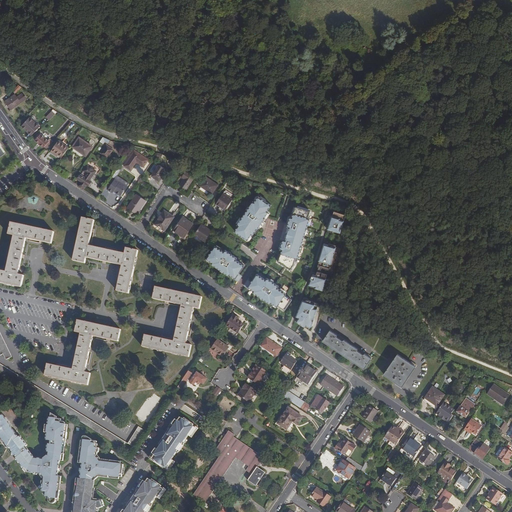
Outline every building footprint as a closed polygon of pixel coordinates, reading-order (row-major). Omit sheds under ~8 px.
[(14,94),(5,101),(10,109),(20,102),(14,94)] [(47,117),(50,120),(58,112),(54,109),(47,117)] [(29,118),(21,126),(28,133),(29,131),(32,134),(39,127),(29,118)] [(46,149),(51,144),(53,141),(50,138),(48,140),(41,134),(35,140),(42,147),(43,146),(46,149)] [(78,138),(72,147),(84,156),(90,147),(78,138)] [(61,157),(68,148),(57,141),(50,152),(54,155),(55,153),(58,155),(61,157)] [(111,150),(105,146),(100,153),(106,157),(111,150)] [(133,151),(124,164),(131,169),(137,161),(144,166),(149,159),(139,152),(138,154),(133,151)] [(81,181),(91,168),(87,165),(77,178),(81,181)] [(160,165),(152,176),(160,181),(165,174),(162,173),(165,168),(160,165)] [(96,171),(91,168),(81,181),(78,185),(83,189),(86,184),(89,186),(91,182),(89,180),(96,171)] [(182,177),(186,170),(176,183),(180,186),(184,179),(182,177)] [(196,176),(186,170),(182,177),(184,179),(180,186),(187,190),(196,176)] [(120,194),(127,184),(120,179),(120,180),(115,176),(108,187),(112,190),(114,189),(120,194)] [(207,177),(201,186),(213,194),(219,186),(207,177)] [(136,194),(127,207),(136,214),(141,205),(143,206),(146,201),(136,194)] [(224,194),(216,204),(226,211),(233,200),(224,194)] [(271,205),(258,196),(254,202),(253,201),(237,225),(238,226),(234,231),(247,240),(251,234),(252,235),(256,229),(257,230),(265,218),(264,218),(268,212),(267,211),(271,205)] [(282,250),(278,262),(292,266),(295,261),(297,254),(298,255),(309,218),(308,218),(310,211),(295,207),(292,217),(290,217),(287,227),(289,227),(285,240),(283,240),(280,249),(282,250)] [(164,211),(159,218),(160,219),(156,225),(165,231),(174,218),(164,211)] [(328,231),(333,232),(333,231),(340,233),(344,220),(340,219),(340,218),(331,215),(327,229),(328,229),(328,231)] [(174,231),(172,233),(180,238),(181,236),(184,238),(193,224),(183,217),(174,231)] [(85,264),(87,258),(89,247),(95,221),(83,219),(74,261),(85,264)] [(16,237),(27,240),(53,245),(55,234),(13,224),(10,236),(16,237)] [(201,225),(195,235),(204,241),(211,230),(207,228),(206,229),(201,225)] [(15,242),(9,269),(20,271),(26,244),(15,242)] [(324,244),(319,261),(330,264),(336,247),(324,244)] [(226,253),(217,247),(209,259),(214,263),(213,265),(230,276),(231,275),(237,279),(236,280),(239,282),(243,277),(240,275),(246,266),(237,260),(238,259),(227,251),(226,253)] [(94,248),(91,259),(119,265),(122,254),(94,248)] [(126,255),(123,266),(117,292),(130,294),(139,252),(127,249),(126,255)] [(26,277),(19,276),(7,273),(0,271),(0,283),(24,289),(26,277)] [(249,280),(245,286),(248,289),(249,287),(255,291),(254,292),(271,304),(272,303),(277,307),(278,305),(285,310),(292,300),(285,295),(286,294),(278,288),(279,286),(268,278),(266,280),(258,274),(252,283),(249,280)] [(315,288),(322,290),(325,282),(330,284),(331,280),(313,274),(309,285),(315,286),(315,288)] [(182,306),(194,308),(200,310),(203,298),(156,288),(154,300),(182,306)] [(311,326),(317,308),(314,307),(315,304),(310,302),(311,301),(306,299),(306,301),(302,300),(296,316),(299,318),(297,321),(300,323),(301,321),(309,327),(311,326)] [(182,306),(181,314),(192,316),(194,308),(182,306)] [(188,337),(192,316),(181,314),(176,334),(188,337)] [(233,316),(226,326),(238,333),(243,325),(237,321),(238,319),(233,316)] [(82,334),(93,336),(119,342),(122,330),(79,320),(76,332),(82,334)] [(0,353),(1,354),(4,353),(7,358),(9,359),(13,357),(0,328),(0,353)] [(370,358),(363,353),(362,354),(356,350),(357,349),(342,338),(341,340),(334,335),(335,334),(329,330),(323,340),(363,368),(370,358)] [(174,342),(186,344),(188,337),(176,334),(174,342)] [(186,344),(174,342),(146,335),(143,347),(190,358),(192,346),(186,344)] [(81,338),(75,365),(86,368),(92,340),(81,338)] [(267,338),(261,346),(276,356),(282,348),(267,338)] [(217,340),(211,349),(222,357),(227,349),(224,347),(225,345),(217,340)] [(287,367),(290,370),(291,370),(297,362),(289,357),(290,355),(287,353),(280,363),(287,367)] [(416,364),(410,360),(409,361),(397,353),(384,373),(396,381),(395,383),(401,387),(416,364)] [(0,371),(39,396),(121,447),(124,442),(0,363),(0,371)] [(90,373),(85,372),(74,369),(48,364),(45,376),(88,385),(90,373)] [(257,365),(253,371),(255,372),(253,374),(252,373),(249,378),(259,385),(261,381),(267,372),(257,365)] [(304,367),(297,377),(309,385),(316,374),(308,369),(309,368),(308,367),(307,369),(304,367)] [(187,372),(182,380),(186,383),(191,375),(187,372)] [(196,372),(190,382),(194,385),(196,382),(199,385),(200,383),(203,385),(207,379),(196,372)] [(326,375),(320,385),(337,396),(343,387),(326,375)] [(180,390),(186,383),(182,380),(177,388),(180,390)] [(245,384),(238,395),(249,402),(256,391),(245,384)] [(219,388),(217,386),(211,395),(215,398),(221,389),(219,388)] [(502,405),(508,396),(492,386),(486,395),(502,405)] [(434,402),(437,404),(443,396),(432,388),(424,399),(432,404),(434,402)] [(303,403),(304,402),(287,391),(283,397),(300,408),(303,403)] [(318,394),(311,405),(322,413),(329,402),(318,394)] [(232,407),(232,406),(234,402),(224,397),(220,405),(230,410),(232,407)] [(466,398),(456,411),(465,418),(475,404),(466,398)] [(434,409),(437,404),(434,402),(432,404),(424,399),(423,401),(434,409)] [(448,420),(451,414),(450,413),(454,409),(443,402),(435,413),(440,417),(441,416),(444,418),(444,419),(447,421),(448,420)] [(300,408),(306,412),(309,407),(303,403),(300,408)] [(369,406),(361,418),(370,423),(377,412),(369,406)] [(299,415),(288,408),(278,423),(287,429),(292,421),(294,422),(299,415)] [(0,436),(5,442),(8,446),(15,433),(10,427),(11,426),(2,415),(0,413),(0,436)] [(61,440),(64,440),(66,424),(65,421),(62,421),(62,419),(57,418),(57,416),(51,413),(51,418),(49,417),(46,440),(48,440),(48,441),(50,441),(50,444),(48,444),(47,452),(48,452),(48,455),(43,458),(40,458),(40,457),(37,456),(37,457),(34,457),(26,446),(27,444),(20,435),(19,437),(16,433),(15,433),(8,446),(13,452),(11,453),(13,456),(15,455),(17,457),(16,459),(24,469),(26,467),(28,470),(30,470),(30,473),(34,473),(34,472),(38,472),(37,474),(40,474),(42,473),(45,476),(44,478),(44,481),(44,484),(43,484),(42,492),(45,493),(45,495),(47,497),(49,496),(49,500),(49,501),(49,502),(50,502),(51,503),(52,504),(54,504),(55,503),(56,502),(56,501),(57,501),(57,496),(60,496),(60,490),(59,490),(60,485),(57,485),(57,483),(59,483),(59,476),(58,476),(59,471),(56,470),(57,468),(59,468),(60,461),(61,461),(64,442),(61,442),(61,440)] [(156,447),(153,452),(155,454),(153,457),(156,459),(155,461),(164,467),(165,466),(168,468),(174,460),(171,457),(174,453),(175,454),(179,449),(178,449),(182,443),(183,444),(186,439),(184,438),(187,433),(190,435),(196,427),(193,425),(194,423),(185,417),(184,418),(181,416),(178,420),(176,418),(172,423),(175,425),(172,430),(172,429),(167,437),(165,436),(163,439),(163,440),(161,444),(162,445),(159,449),(156,447)] [(481,427),(471,419),(464,429),(468,432),(470,430),(472,432),(475,435),(481,427)] [(370,431),(360,424),(353,435),(363,442),(368,435),(370,431)] [(392,426),(384,437),(390,441),(395,445),(403,434),(399,431),(400,430),(398,428),(396,427),(395,428),(392,426)] [(138,427),(127,443),(133,447),(143,431),(138,427)] [(221,454),(194,495),(206,503),(236,458),(249,466),(245,472),(251,477),(249,480),(256,485),(265,472),(258,467),(265,455),(259,451),(257,453),(233,436),(234,435),(228,431),(218,446),(216,450),(221,454)] [(102,506),(100,500),(99,501),(92,500),(94,487),(93,487),(94,480),(92,478),(97,474),(98,476),(112,478),(112,475),(122,477),(123,464),(114,463),(114,460),(100,458),(99,459),(95,456),(97,454),(97,452),(98,452),(99,447),(97,447),(97,443),(96,443),(97,440),(91,440),(91,438),(86,435),(85,435),(84,435),(82,436),(82,440),(83,440),(82,447),(81,447),(80,455),(81,455),(80,463),(82,463),(80,478),(78,478),(78,483),(79,483),(79,485),(76,485),(74,500),(78,500),(77,503),(75,505),(75,509),(76,511),(97,511),(96,511),(97,507),(99,508),(102,506)] [(420,447),(408,438),(401,448),(414,457),(420,447)] [(356,447),(352,444),(344,439),(340,445),(339,444),(336,448),(345,454),(349,448),(353,451),(356,447)] [(477,448),(474,453),(483,459),(484,458),(490,449),(482,444),(479,449),(477,448)] [(507,460),(511,453),(503,448),(496,458),(505,465),(507,464),(509,462),(508,460),(507,460)] [(425,451),(420,460),(428,466),(434,457),(425,451)] [(345,460),(354,466),(356,467),(358,464),(348,457),(345,460)] [(344,460),(342,458),(334,470),(343,477),(345,475),(337,470),(344,460)] [(347,477),(354,466),(345,460),(344,460),(337,470),(345,475),(347,477)] [(437,472),(450,481),(456,472),(449,468),(450,466),(444,462),(437,472)] [(385,471),(380,478),(391,486),(395,478),(385,471)] [(466,476),(462,473),(456,482),(466,489),(472,480),(468,477),(468,478),(466,476)] [(139,491),(133,498),(130,501),(131,502),(128,506),(130,507),(126,511),(124,510),(122,511),(146,511),(145,511),(150,505),(151,505),(154,501),(152,500),(155,495),(158,497),(164,489),(161,487),(162,486),(153,479),(152,480),(149,478),(146,482),(144,480),(140,485),(143,487),(140,492),(139,491)] [(415,484),(408,494),(416,499),(423,489),(415,484)] [(313,494),(312,495),(319,499),(317,501),(324,506),(331,497),(317,487),(317,488),(313,494)] [(490,492),(488,495),(485,499),(494,505),(502,494),(493,487),(491,488),(490,491),(490,492)] [(439,497),(437,499),(440,501),(434,510),(436,511),(451,511),(454,508),(446,503),(452,495),(444,489),(439,497)] [(343,501),(337,510),(339,511),(354,511),(355,510),(349,506),(343,501)]
